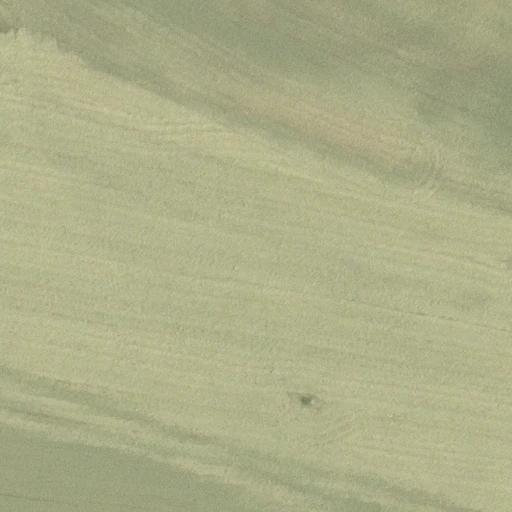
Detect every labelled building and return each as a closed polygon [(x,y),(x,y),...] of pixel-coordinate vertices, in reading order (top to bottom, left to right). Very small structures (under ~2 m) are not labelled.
[(309,33),(319,8),(299,0),(296,0),(287,24),(309,33)] [(434,48),(439,27),(414,21),(409,42),(434,48)] [(50,52),(59,52),(60,27),(50,26),(50,52)] [(137,33),(134,50),(160,54),(163,37),(137,33)] [(5,35),(1,53),(27,59),(31,41),(5,35)] [(133,79),(155,81),(158,59),(135,57),(133,79)] [(247,69),(243,98),(257,100),(260,71),(247,69)] [(367,92),(365,102),(387,107),(389,97),(367,92)]
